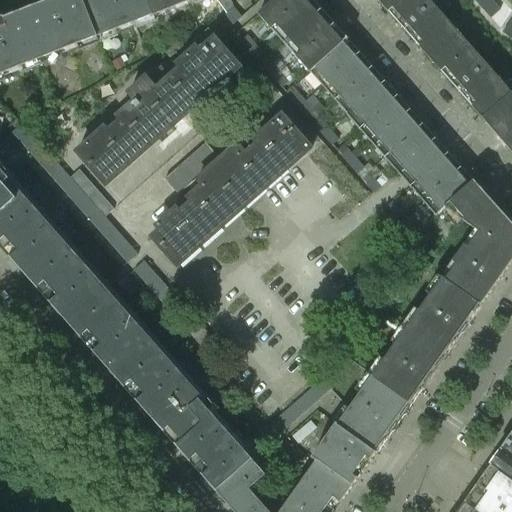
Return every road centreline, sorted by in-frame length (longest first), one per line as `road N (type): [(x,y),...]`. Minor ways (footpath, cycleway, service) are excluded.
road 1 (residential): [(175,511),(0,314)]
road 2 (residential): [(511,188),(346,0)]
road 3 (residential): [(392,511),(511,337)]
